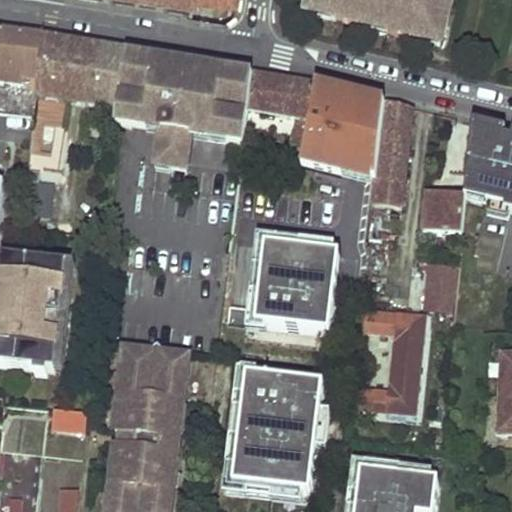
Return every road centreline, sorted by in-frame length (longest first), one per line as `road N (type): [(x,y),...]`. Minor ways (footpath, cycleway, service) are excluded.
road 1 (residential): [(252,50),(511,113)]
road 2 (residential): [(0,8),(252,50)]
